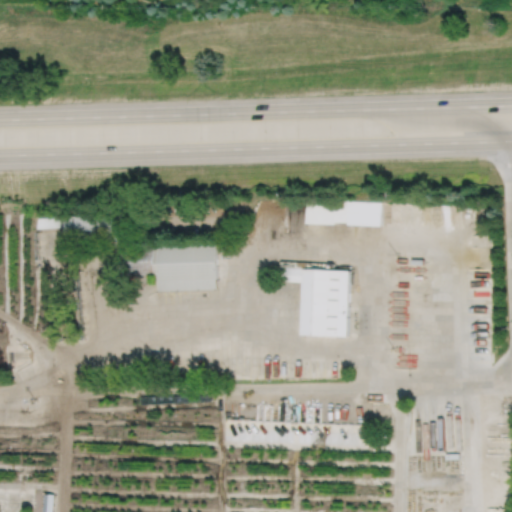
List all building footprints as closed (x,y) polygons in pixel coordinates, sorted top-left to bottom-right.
[(307,199),(306,223),(348,225),(349,201),(307,199)] [(37,217),(122,215),(123,242),(66,244),(66,227),(37,227),(37,217)] [(158,245),(159,274),(160,290),(218,287),(216,243),(158,245)] [(133,246),(158,245),(159,274),(134,275),(133,246)] [(280,267),(304,268),(303,281),(279,280),(280,267)] [(304,268),(303,281),(302,335),(349,336),(351,269),(304,268)] [(53,511),(42,511),(44,492),(55,493),(53,511)]
